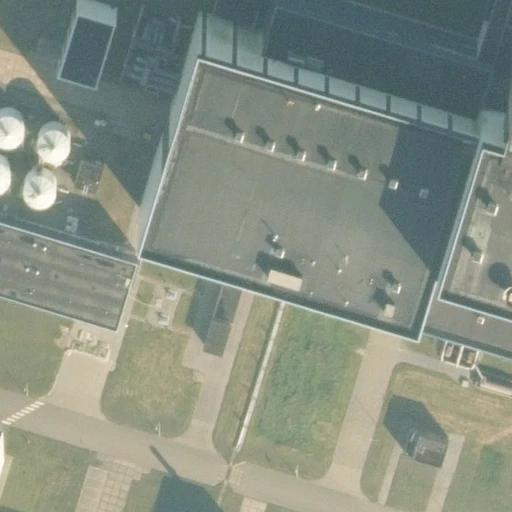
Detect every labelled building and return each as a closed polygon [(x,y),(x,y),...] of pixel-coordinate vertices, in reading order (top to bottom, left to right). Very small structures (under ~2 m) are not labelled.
[(75,0),(58,59),(94,69),(112,7),(89,0),(75,0)] [(443,316),(486,329),(511,336),(511,56),(509,66),(487,59),(492,43),(351,0),(269,0),(261,28),(198,9),(178,77),(138,208),(419,292),(414,307),(443,316)] [(131,23),(130,12),(113,14),(114,25),(131,23)] [(13,106),(7,104),(0,106),(0,105),(0,132),(2,133),(7,134),(13,133),(17,130),(21,124),(22,119),(20,113),(17,109),(13,106)] [(65,147),(67,141),(65,135),(61,129),(55,126),(49,126),(43,129),(38,134),(37,141),(38,147),(43,153),(49,156),(55,156),(61,153),(65,147)] [(72,182),(93,189),(101,163),(80,156),(72,182)] [(52,193),(53,187),(52,180),(47,175),(41,172),(35,172),(29,175),(25,180),(23,187),(25,193),(29,199),(35,201),(41,201),(47,198),(52,193)] [(0,284),(115,319),(135,253),(0,211),(0,284)] [(211,312),(230,318),(241,283),(222,277),(211,312)] [(201,345),(221,351),(230,321),(210,315),(201,345)] [(484,338),(486,329),(443,316),(434,346),(475,358),(480,337),(484,338)] [(402,447),(439,459),(445,437),(409,425),(402,447)]
